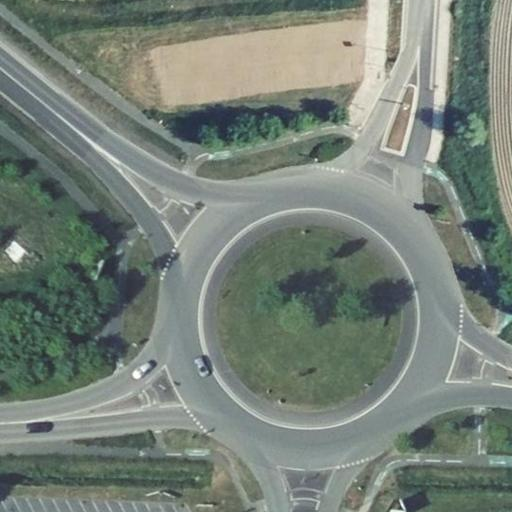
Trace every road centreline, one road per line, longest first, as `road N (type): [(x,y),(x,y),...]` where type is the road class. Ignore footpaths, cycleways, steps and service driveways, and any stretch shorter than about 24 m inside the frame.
road 1 (unclassified): [(420,247),(410,198),(424,86),(420,4)]
road 2 (primary): [(0,427),(168,418),(232,425)]
road 3 (unclassified): [(420,4),(405,63),(366,141),(304,187)]
road 4 (primary): [(271,193),(181,183),(69,124)]
road 5 (primary): [(177,323),(133,378),(0,417)]
road 6 (primary): [(69,124),(149,221),(181,288)]
road 7 (primary): [(271,193),(213,229),(181,288)]
road 8 (primary): [(420,247),(370,202),(304,187)]
road 9 (primary): [(401,413),(435,359),(439,295)]
road 10 (primary): [(254,438),(321,450),(376,432)]
road 11 (primary): [(177,323),(187,370),(232,425)]
